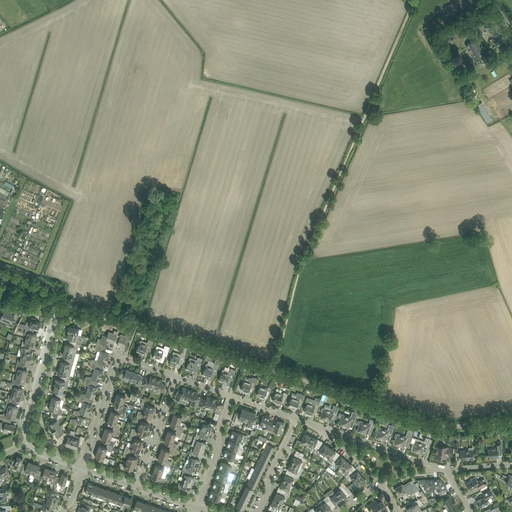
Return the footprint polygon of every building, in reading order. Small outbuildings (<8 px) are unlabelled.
[(475,40),(466,45),(468,50),(469,49),(471,53),(470,53),(475,60),(479,58),(479,59),(483,57),(479,48),(475,40)] [(480,103),(476,105),(486,121),(491,118),(490,116),(488,117),(480,103)] [(15,316),(10,313),(11,312),(5,310),(3,315),(2,315),(0,320),(8,323),(7,326),(12,328),(15,321),(12,320),(15,316)] [(27,322),(25,328),(26,329),(32,330),(33,327),(39,328),(40,323),(36,321),(36,318),(32,317),(30,322),(27,322)] [(67,328),(67,329),(67,330),(68,330),(67,332),(69,332),(78,334),(81,335),(83,329),(79,329),(69,326),(69,328),(68,328),(67,328)] [(35,341),(37,335),(31,333),(32,330),(26,329),(24,334),(27,335),(26,338),(35,341)] [(109,331),(107,336),(110,342),(113,343),(114,344),(115,341),(118,342),(120,335),(117,334),(118,332),(114,330),(113,333),(109,331)] [(128,341),(132,332),(128,330),(125,335),(121,334),(120,335),(118,342),(117,345),(121,346),(121,345),(123,346),(124,344),(127,345),(128,341)] [(81,345),(82,342),(80,338),(77,338),(78,334),(69,332),(67,338),(72,339),(71,342),(81,345)] [(98,338),(97,343),(100,344),(100,346),(106,348),(107,345),(109,346),(109,345),(110,342),(107,336),(103,334),(101,339),(98,338)] [(34,346),(35,341),(26,338),(25,341),(23,341),(21,347),(28,348),(28,345),(34,346)] [(138,347),(136,351),(141,353),(140,354),(142,355),(146,356),(148,352),(148,351),(150,351),(153,341),(148,339),(147,342),(141,340),(140,345),(139,345),(138,347)] [(81,345),(71,342),(70,345),(66,344),(64,350),(73,352),(74,349),(75,349),(81,345)] [(97,343),(95,348),(100,352),(99,356),(108,359),(109,355),(110,353),(109,353),(104,352),(106,348),(100,346),(100,344),(97,343)] [(154,352),(153,357),(157,359),(157,360),(159,361),(163,362),(165,357),(166,357),(168,352),(170,347),(165,345),(164,348),(158,346),(156,351),(155,351),(154,352)] [(21,347),(20,352),(22,353),(21,356),(31,359),(32,353),(30,352),(30,349),(28,348),(21,347)] [(171,358),(169,363),(174,364),(173,366),(175,367),(179,368),(181,363),(182,364),(184,359),(186,353),(185,352),(187,347),(184,347),(183,351),(181,351),(180,354),(174,352),(173,357),(172,357),(171,358)] [(64,350),(63,355),(67,357),(66,360),(73,361),(74,361),(76,353),(73,352),(64,350)] [(88,360),(88,362),(89,362),(103,367),(104,364),(105,365),(106,365),(107,363),(108,359),(99,356),(96,355),(95,359),(92,359),(91,361),(88,360)] [(29,364),(31,359),(21,356),(21,359),(18,359),(16,365),(23,366),(24,363),(29,364)] [(187,364),(186,369),(190,370),(190,372),(192,372),(196,374),(197,369),(198,368),(199,369),(200,365),(203,358),(198,357),(197,360),(191,358),(189,363),(188,362),(187,364)] [(204,370),(202,375),(207,376),(206,378),(208,378),(212,380),(214,375),(214,374),(216,374),(217,371),(219,364),(218,364),(220,359),(217,358),(215,363),(214,363),(213,366),(207,364),(206,369),(205,368),(204,370)] [(61,361),(60,367),(71,370),(73,365),(74,361),(73,361),(66,360),(65,363),(61,361)] [(89,362),(89,364),(90,364),(89,366),(94,369),(93,373),(102,376),(103,372),(104,370),(103,370),(102,370),(103,367),(89,362)] [(26,377),(28,371),(22,369),(23,366),(16,365),(15,370),(18,371),(17,374),(26,377)] [(60,367),(58,373),(62,374),(62,377),(69,379),(70,376),(71,370),(60,367)] [(220,376),(219,380),(223,382),(223,383),(225,384),(229,386),(231,380),(232,380),(236,370),(235,370),(231,368),(230,371),(224,369),(222,374),(221,374),(220,376)] [(132,371),(133,370),(130,369),(129,370),(126,369),(126,370),(122,369),(120,375),(123,376),(123,378),(130,380),(133,371),(132,371)] [(138,373),(138,371),(135,370),(135,372),(133,371),(130,380),(137,383),(136,385),(139,386),(140,386),(141,383),(142,381),(143,376),(140,375),(141,374),(138,373)] [(84,377),(83,379),(97,384),(98,381),(99,382),(100,382),(101,380),(102,376),(93,373),(92,377),(86,376),(85,378),(84,377)] [(13,377),(12,383),(18,384),(19,381),(25,382),(26,377),(17,374),(14,374),(13,377)] [(152,392),(157,378),(150,376),(150,379),(145,377),(142,385),(147,386),(149,387),(148,390),(152,392)] [(55,379),(54,385),(55,385),(64,387),(67,388),(68,382),(69,379),(62,377),(61,380),(59,380),(56,379),(55,379)] [(240,386),(240,387),(241,388),(241,389),(241,390),(246,392),(248,392),(249,391),(252,392),(254,388),(256,382),(257,378),(253,377),(251,378),(248,379),(248,381),(244,380),(242,385),(241,385),(240,386)] [(163,392),(166,384),(162,383),(163,380),(157,378),(152,392),(155,393),(157,389),(159,390),(163,392)] [(83,379),(82,381),(84,381),(84,383),(88,386),(87,390),(96,393),(97,389),(98,387),(97,387),(96,387),(97,384),(83,379)] [(21,395),(23,389),(17,387),(18,384),(12,383),(8,382),(7,384),(10,385),(9,387),(10,389),(13,389),(12,392),(21,395)] [(65,397),(65,394),(62,393),(64,387),(55,385),(53,391),(58,392),(57,395),(65,397)] [(257,390),(256,392),(257,394),(257,395),(262,397),(264,398),(265,397),(268,398),(267,398),(268,398),(269,393),(271,388),(271,387),(268,386),(267,388),(260,385),(258,391),(257,390)] [(177,391),(175,398),(179,400),(182,401),(183,398),(187,399),(190,390),(183,387),(181,392),(181,393),(178,391),(177,391)] [(80,393),(79,397),(91,401),(92,398),(93,399),(94,399),(95,397),(96,393),(87,390),(86,394),(80,393)] [(197,406),(198,403),(200,399),(197,397),(198,393),(190,390),(187,399),(190,401),(191,401),(190,404),(197,406)] [(272,397),(272,398),(272,399),(273,400),(273,401),(278,403),(280,404),(280,402),(283,403),(284,404),(285,399),(287,393),(284,392),(283,393),(280,392),(276,391),(274,396),(272,396),(272,397)] [(20,400),(21,395),(12,392),(11,395),(9,395),(7,401),(14,402),(14,399),(20,400)] [(130,400),(132,395),(126,393),(125,396),(117,393),(116,396),(115,396),(114,398),(124,402),(125,398),(130,400)] [(288,402),(288,403),(288,405),(289,406),(289,407),(294,408),(296,409),(296,408),(299,409),(301,405),(303,399),(305,395),(300,393),(299,395),(297,395),(296,398),(291,396),(289,402),(288,402)] [(52,397),(50,402),(59,405),(62,406),(63,403),(64,400),(65,397),(57,395),(56,398),(52,397)] [(200,402),(199,406),(205,409),(209,410),(210,407),(213,398),(210,397),(207,396),(206,399),(202,397),(200,402)] [(79,397),(78,400),(82,403),(81,407),(90,410),(91,406),(92,404),(91,404),(90,404),(91,401),(79,397)] [(126,412),(127,407),(123,405),(124,402),(114,398),(113,401),(114,401),(113,405),(121,407),(120,410),(126,412)] [(213,398),(210,407),(214,408),(213,411),(215,412),(216,412),(214,418),(214,419),(217,420),(219,413),(220,414),(223,405),(218,403),(219,400),(216,399),(213,398)] [(304,408),(304,409),(304,410),(304,411),(305,411),(304,412),(310,414),(312,415),(312,413),(315,414),(315,415),(317,410),(319,404),(321,399),(316,398),(315,400),(313,399),(311,403),(307,402),(305,408),(304,407),(304,408)] [(142,404),(141,408),(145,409),(154,413),(155,410),(154,410),(155,406),(151,405),(152,402),(149,401),(143,399),(141,404),(142,404)] [(17,413),(18,407),(13,405),(14,402),(7,401),(6,407),(8,407),(7,410),(17,413)] [(62,415),(63,412),(60,407),(59,407),(59,405),(50,402),(49,408),(53,409),(53,412),(59,414),(62,415)] [(322,412),(320,418),(328,420),(328,419),(331,420),(334,421),(335,416),(339,407),(336,406),(334,405),(332,409),(332,411),(326,409),(326,408),(325,408),(324,408),(322,408),(321,411),(322,412)] [(74,410),(73,414),(87,419),(87,418),(85,418),(86,415),(87,416),(88,416),(89,414),(90,410),(81,407),(80,411),(74,410)] [(109,413),(108,416),(118,419),(119,416),(124,418),(126,412),(120,410),(115,408),(113,411),(111,410),(110,414),(109,413)] [(249,410),(245,408),(245,409),(242,408),(240,416),(237,415),(238,413),(237,413),(237,415),(234,422),(240,424),(242,420),(245,421),(249,411),(248,410),(249,410)] [(154,413),(145,409),(143,412),(139,411),(137,416),(143,418),(144,415),(151,418),(152,414),(153,415),(154,413)] [(0,418),(3,419),(9,420),(10,417),(15,418),(17,413),(7,410),(7,413),(4,413),(4,414),(3,414),(0,414),(0,418)] [(254,411),(250,410),(250,411),(249,411),(245,421),(249,422),(247,427),(255,430),(257,425),(255,425),(256,420),(256,421),(253,420),(256,413),(253,412),(254,411)] [(339,413),(338,417),(341,418),(339,424),(346,427),(347,426),(349,427),(352,428),(354,423),(357,413),(354,412),(352,411),(350,417),(344,415),(344,414),(339,413)] [(52,412),(50,420),(51,423),(50,423),(52,427),(51,427),(51,429),(51,430),(51,431),(52,430),(60,426),(57,419),(59,414),(53,412),(51,412),(52,412)] [(186,420),(188,415),(182,413),(181,416),(174,413),(173,416),(171,416),(171,418),(180,422),(182,418),(186,420)] [(70,422),(77,425),(82,426),(83,423),(84,424),(85,424),(86,422),(87,419),(73,414),(78,416),(77,419),(71,419),(70,420),(70,422)] [(268,416),(265,415),(264,416),(263,416),(260,425),(263,426),(262,429),(269,431),(272,422),(270,421),(271,418),(267,417),(268,416)] [(119,429),(121,424),(117,422),(118,419),(108,416),(107,418),(108,418),(107,422),(115,424),(114,427),(119,429)] [(148,430),(149,427),(148,427),(149,424),(142,421),(143,418),(137,416),(135,421),(140,423),(138,426),(148,430)] [(182,432),(184,427),(179,425),(180,422),(171,418),(170,421),(171,421),(170,424),(177,427),(176,430),(182,432)] [(13,431),(14,425),(9,424),(10,420),(9,420),(3,419),(1,428),(4,428),(3,432),(8,433),(8,430),(13,431)] [(212,426),(206,424),(207,421),(203,420),(201,419),(200,423),(203,423),(201,429),(210,432),(212,426)] [(358,420),(357,424),(359,425),(357,431),(365,433),(365,432),(371,434),(372,429),(375,420),(370,419),(368,424),(362,422),(358,420)] [(272,422),(269,431),(277,434),(278,431),(281,433),(282,432),(283,432),(284,429),(283,429),(285,423),(280,421),(277,421),(277,422),(276,423),(272,422)] [(377,427),(375,431),(378,431),(376,437),(383,440),(386,441),(386,440),(389,440),(391,436),(394,426),(389,424),(387,430),(380,428),(377,427)] [(52,430),(51,431),(52,431),(53,431),(54,433),(55,432),(57,436),(58,435),(59,437),(64,439),(66,433),(64,432),(60,426),(52,430)] [(148,430),(138,426),(137,430),(132,428),(131,433),(137,435),(138,433),(145,435),(146,432),(147,432),(148,430)] [(118,435),(119,429),(114,427),(113,430),(105,428),(104,431),(103,431),(102,433),(112,436),(113,433),(118,435)] [(196,433),(195,437),(201,439),(202,436),(208,438),(210,432),(201,429),(200,432),(197,431),(196,433)] [(396,438),(394,444),(401,446),(404,447),(405,446),(407,447),(412,432),(413,431),(408,429),(407,431),(405,437),(399,435),(396,434),(394,437),(396,438)] [(180,437),(182,432),(176,430),(175,433),(168,430),(167,434),(165,433),(164,436),(174,439),(175,436),(180,437)] [(243,434),(232,431),(232,432),(231,432),(230,436),(230,437),(237,440),(236,442),(229,440),(244,445),(246,439),(241,438),(243,434)] [(66,433),(64,439),(67,440),(65,444),(71,446),(74,438),(75,435),(69,433),(69,434),(66,433)] [(112,436),(102,433),(101,435),(102,436),(101,439),(108,442),(107,445),(113,447),(115,441),(110,440),(112,436)] [(142,447),(143,445),(142,444),(143,441),(136,438),(137,435),(131,433),(129,439),(133,440),(132,444),(142,447)] [(307,445),(311,436),(305,433),(301,442),(307,445)] [(74,438),(71,446),(76,448),(78,444),(81,445),(81,447),(85,437),(81,435),(80,437),(75,435),(74,438)] [(176,449),(178,444),(173,442),(174,439),(164,436),(164,438),(165,438),(164,442),(171,444),(170,447),(176,449)] [(194,440),(192,445),(195,446),(204,449),(206,443),(200,442),(201,439),(195,437),(195,436),(194,440)] [(311,436),(307,445),(312,447),(312,449),(312,450),(312,451),(313,451),(313,452),(314,452),(320,443),(318,441),(317,440),(317,439),(316,438),(311,436)] [(414,440),(411,448),(413,449),(412,450),(420,453),(423,454),(423,452),(426,453),(427,449),(431,439),(426,437),(424,441),(418,439),(417,441),(414,440)] [(244,445),(229,440),(228,442),(228,441),(226,445),(227,445),(227,447),(234,449),(233,452),(226,449),(226,450),(241,455),(243,449),(238,447),(239,444),(244,446),(244,445)] [(491,449),(487,449),(488,458),(498,457),(498,453),(501,452),(501,451),(501,442),(497,442),(497,447),(491,448),(491,449)] [(272,452),(274,446),(267,443),(264,448),(272,452)] [(320,443),(314,452),(315,453),(316,453),(317,453),(318,453),(319,453),(320,452),(324,455),(330,447),(329,447),(329,446),(327,445),(326,445),(324,443),(323,443),(322,444),(320,443)] [(142,447),(132,444),(131,447),(126,445),(124,451),(130,453),(131,450),(139,452),(140,449),(141,449),(142,447)] [(113,447),(107,445),(106,447),(99,445),(98,448),(97,448),(96,450),(105,454),(107,450),(111,452),(113,447)] [(190,451),(189,454),(195,456),(196,453),(202,455),(204,449),(195,446),(194,449),(193,449),(191,448),(191,450),(190,451)] [(448,447),(442,446),(442,447),(436,446),(435,452),(434,457),(440,458),(440,457),(447,458),(447,456),(451,457),(452,452),(451,452),(452,448),(448,447)] [(174,455),(176,449),(170,447),(169,450),(162,448),(161,451),(159,450),(158,453),(168,456),(169,453),(174,455)] [(330,447),(324,455),(329,458),(329,459),(328,459),(328,460),(328,461),(329,461),(329,462),(330,463),(331,463),(337,455),(336,453),(337,452),(335,451),(330,447)] [(269,457),(272,452),(264,448),(262,453),(269,457)] [(468,450),(460,451),(461,460),(474,459),(473,450),(473,449),(472,448),(469,448),(468,449),(468,450)] [(105,454),(96,450),(95,453),(96,453),(95,456),(102,459),(101,462),(107,464),(109,459),(104,457),(105,454)] [(241,455),(226,450),(225,451),(224,451),(223,454),(224,455),(223,456),(231,459),(230,462),(237,464),(239,458),(235,457),(236,453),(240,455),(241,455)] [(136,464),(137,462),(136,462),(137,458),(129,456),(130,453),(124,451),(123,456),(127,458),(126,461),(136,464)] [(170,467),(172,461),(167,460),(168,456),(158,453),(158,455),(159,456),(158,459),(165,462),(164,465),(170,467)] [(267,462),(269,457),(262,453),(259,458),(267,462)] [(187,459),(186,462),(189,463),(198,466),(200,461),(200,460),(200,461),(194,459),(195,456),(189,454),(187,459)] [(292,459),(291,461),(291,462),(303,468),(304,466),(307,460),(306,460),(307,459),(303,457),(297,454),(295,457),(294,456),(293,457),(293,458),(292,459)] [(337,455),(331,463),(331,464),(332,464),(332,465),(333,465),(334,465),(335,465),(335,464),(336,464),(340,467),(346,460),(341,456),(340,455),(339,456),(337,455)] [(11,465),(12,469),(16,470),(16,469),(22,471),(24,466),(24,465),(21,464),(23,459),(17,457),(16,461),(13,460),(11,465)] [(264,467),(267,462),(259,458),(257,463),(264,467)] [(346,460),(340,467),(344,471),(344,472),(344,473),(343,473),(344,474),(344,475),(345,476),(346,477),(353,469),(351,467),(353,466),(351,465),(346,460)] [(136,464),(126,461),(125,464),(120,463),(118,468),(124,470),(125,467),(133,470),(134,466),(135,467),(136,464)] [(31,473),(34,464),(28,462),(26,467),(24,466),(22,471),(21,472),(27,474),(28,472),(31,473)] [(235,470),(237,464),(230,462),(229,464),(221,462),(221,463),(220,463),(219,467),(219,469),(234,474),(229,472),(231,469),(235,470)] [(289,469),(288,472),(298,477),(299,476),(302,471),(302,470),(303,468),(291,462),(291,463),(290,463),(289,466),(289,467),(288,469),(289,469)] [(198,466),(189,463),(188,466),(184,465),(182,470),(183,471),(189,473),(190,470),(196,472),(198,466)] [(262,472),(264,467),(257,463),(255,469),(262,472)] [(38,478),(41,472),(38,471),(40,466),(34,464),(31,473),(29,477),(33,478),(34,478),(34,477),(38,478)] [(168,472),(170,467),(164,465),(163,467),(156,465),(154,468),(153,468),(152,470),(162,474),(163,470),(168,472)] [(4,475),(9,473),(6,466),(0,469),(0,484),(1,481),(2,482),(3,479),(4,475)] [(48,479),(51,470),(45,468),(43,473),(41,472),(38,478),(44,480),(45,478),(48,479)] [(232,480),(234,474),(219,469),(226,471),(225,474),(218,471),(217,473),(215,476),(216,477),(216,478),(231,483),(226,481),(227,478),(232,480)] [(259,477),(262,472),(255,469),(252,474),(259,477)] [(353,469),(346,477),(347,477),(347,478),(348,478),(348,479),(349,479),(350,479),(351,478),(354,481),(362,476),(357,470),(356,469),(355,470),(353,469)] [(55,484),(58,478),(55,477),(57,472),(51,470),(48,479),(51,480),(50,482),(55,484)] [(164,484),(166,479),(161,477),(162,474),(152,470),(151,473),(153,473),(152,476),(159,479),(158,482),(164,484)] [(194,478),(188,476),(189,473),(183,471),(182,474),(181,476),(184,477),(183,480),(192,484),(194,478)] [(283,480),(282,480),(291,484),(293,480),(294,480),(295,480),(296,480),(296,479),(297,479),(297,478),(298,478),(298,477),(288,472),(287,475),(285,474),(285,476),(284,476),(282,479),(283,480)] [(55,484),(54,488),(55,488),(54,490),(57,491),(58,489),(59,489),(59,486),(60,486),(61,486),(62,484),(68,486),(70,480),(67,479),(68,476),(67,475),(68,474),(63,473),(63,474),(62,474),(60,479),(58,478),(55,484)] [(257,483),(259,477),(252,474),(250,479),(257,483)] [(508,477),(503,474),(500,479),(511,485),(511,475),(509,474),(508,477)] [(354,481),(351,484),(357,492),(361,490),(363,487),(361,485),(366,481),(362,476),(354,481)] [(477,481),(475,477),(472,479),(471,478),(469,480),(469,481),(466,483),(469,490),(477,485),(479,488),(487,484),(484,478),(482,480),(481,478),(477,481)] [(228,489),(231,483),(216,478),(223,481),(222,483),(215,481),(214,482),(213,482),(212,486),(213,486),(212,487),(227,493),(227,492),(223,491),(224,488),(228,489)] [(254,488),(257,483),(250,479),(247,484),(254,488)] [(430,480),(425,480),(425,485),(425,488),(428,488),(428,492),(434,492),(434,488),(435,488),(436,488),(440,494),(447,489),(440,480),(431,480),(431,479),(430,479),(430,480)] [(192,484),(183,480),(182,483),(179,482),(177,488),(183,490),(184,487),(190,489),(192,484)] [(281,487),(279,490),(290,495),(290,494),(290,493),(290,492),(290,491),(290,490),(289,490),(289,489),(288,489),(291,484),(282,480),(280,485),(279,487),(281,487)] [(92,493),(95,485),(92,484),(93,484),(89,482),(87,488),(84,487),(82,493),(87,494),(88,492),(92,493)] [(414,484),(412,486),(410,482),(403,486),(402,484),(395,489),(399,496),(405,492),(406,494),(410,492),(411,494),(418,490),(414,483),(414,484)] [(340,490),(335,493),(341,501),(346,497),(347,496),(346,495),(348,493),(344,488),(341,485),(341,484),(340,485),(340,486),(339,486),(339,487),(339,488),(339,489),(339,490),(340,490)] [(92,493),(91,496),(93,497),(94,494),(98,496),(101,487),(99,486),(96,485),(96,486),(95,485),(92,493)] [(251,494),(254,489),(246,486),(244,491),(251,494)] [(101,487),(98,496),(104,498),(107,489),(105,488),(103,487),(102,488),(101,487)] [(227,494),(227,493),(212,487),(220,490),(219,493),(211,490),(211,492),(210,491),(209,495),(210,495),(209,497),(219,501),(221,497),(225,499),(227,494)] [(5,498),(5,495),(7,495),(8,492),(8,488),(2,488),(0,488),(0,502),(1,502),(2,502),(2,503),(6,502),(6,501),(7,501),(7,500),(7,499),(6,498),(5,498)] [(104,498),(103,500),(105,501),(106,499),(110,500),(113,491),(111,491),(111,490),(109,489),(109,490),(108,490),(107,489),(104,498)] [(485,507),(487,505),(490,503),(488,499),(494,496),(490,489),(482,493),(484,497),(476,502),(480,508),(484,505),(485,507)] [(276,494),(274,498),(282,502),(284,498),(285,498),(286,498),(287,498),(288,497),(289,496),(290,495),(279,490),(278,493),(277,492),(276,494)] [(48,491),(46,496),(47,497),(46,500),(57,504),(58,500),(56,499),(57,497),(54,496),(55,493),(50,492),(48,491)] [(113,491),(110,500),(116,502),(119,494),(117,493),(117,492),(115,492),(114,492),(113,491)] [(249,500),(251,494),(244,491),(241,496),(249,500)] [(337,504),(341,501),(335,493),(331,497),(331,496),(330,496),(329,496),(329,495),(328,495),(327,496),(326,496),(325,497),(332,506),(335,504),(336,505),(337,504)] [(119,494),(116,502),(122,504),(125,496),(123,495),(121,494),(119,494)] [(453,499),(451,495),(446,498),(441,501),(448,511),(449,511),(452,510),(454,509),(456,508),(455,508),(457,507),(455,503),(456,502),(453,498),(453,499)] [(122,504),(121,507),(123,507),(124,505),(128,506),(130,501),(131,498),(129,497),(127,496),(125,496),(122,504)] [(246,505),(249,500),(241,496),(239,501),(246,505)] [(324,502),(320,506),(324,511),(326,511),(330,510),(331,509),(330,508),(332,506),(325,497),(325,498),(324,498),(324,499),(323,500),(323,501),(324,502)] [(271,503),(271,505),(272,505),(271,508),(278,511),(281,511),(282,511),(282,510),(282,509),(281,509),(281,508),(280,508),(280,507),(282,502),(274,498),(271,503)] [(415,511),(417,511),(421,509),(419,506),(423,504),(420,498),(412,502),(414,505),(406,509),(407,511),(415,511)] [(44,502),(42,508),(49,511),(50,508),(53,509),(53,507),(56,508),(57,504),(46,500),(45,503),(44,502)] [(137,500),(134,508),(138,510),(137,511),(139,511),(143,502),(141,501),(139,500),(139,501),(137,500)] [(378,503),(376,500),(367,506),(370,511),(374,509),(375,511),(376,511),(385,507),(381,501),(378,503)] [(244,510),(246,505),(239,501),(236,506),(244,510)] [(143,502),(139,511),(146,511),(149,504),(148,504),(147,504),(148,503),(145,502),(145,503),(143,502)]
